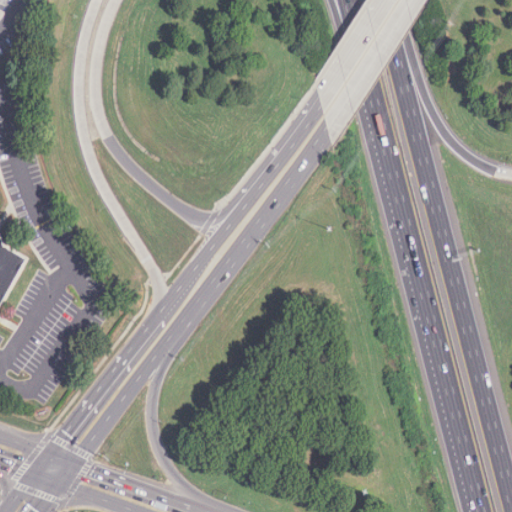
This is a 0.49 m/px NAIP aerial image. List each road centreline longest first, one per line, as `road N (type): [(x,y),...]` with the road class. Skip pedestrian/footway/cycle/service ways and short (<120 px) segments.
road 1 (motorway): [(250,199),(220,217),(194,215),(146,181),(107,136),(95,78),(116,0),(333,4),(372,110)]
road 2 (motorway): [(511,498),(381,0)]
road 3 (motorway): [(372,110),(475,511)]
road 4 (motorway): [(96,0),(81,51),(81,130),(102,187),(158,279),(163,308)]
road 5 (primary): [(167,345),(328,130)]
road 6 (motorway): [(511,176),(471,159),(437,123),(386,0)]
road 7 (trunk): [(214,511),(177,480),(156,443),(154,394),(167,345)]
road 8 (primary): [(163,308),(50,454)]
road 9 (primary): [(328,130),(409,0)]
road 10 (primary): [(73,462),(167,345)]
road 11 (trunk): [(205,511),(73,462)]
road 12 (primary): [(250,199),(163,308)]
road 13 (primary): [(385,0),(321,103)]
